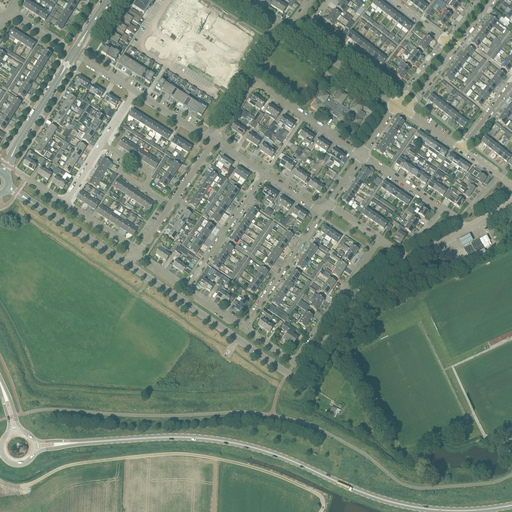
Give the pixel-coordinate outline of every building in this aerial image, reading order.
[(67,4),(69,5),(75,9),(78,3),(73,0),(71,0),(70,2),(69,1),(67,4)] [(137,0),(133,7),(144,14),(152,0),(156,0),(157,0),(137,0)] [(195,0),(177,0),(158,31),(179,44),(203,5),(195,0)] [(274,0),(271,6),(277,10),(281,3),(276,0),(274,0)] [(375,0),(372,4),(377,8),(381,3),(378,0),(375,0)] [(416,0),(413,4),(418,8),(422,3),(418,0),(416,0)] [(436,0),(430,8),(432,10),(436,4),(438,6),(440,3),(436,0)] [(508,8),(511,10),(511,9),(511,8),(511,9),(511,8),(511,3),(511,2),(511,0),(505,0),(502,5),(506,8),(508,8)] [(23,7),(28,10),(32,4),(27,1),(23,7)] [(459,6),(453,1),(449,7),(455,11),(459,6)] [(28,10),(34,14),(38,8),(35,6),(36,4),(34,2),(32,4),(28,10)] [(281,3),(277,10),(283,13),(287,7),(284,4),(285,3),(282,2),(281,3)] [(347,6),(341,2),(337,7),(343,12),(347,6)] [(355,2),(353,4),(359,9),(356,13),(360,16),(361,14),(365,9),(361,6),(355,2)] [(377,8),(382,12),(387,7),(381,3),(377,8)] [(422,3),(418,8),(423,12),(428,7),(422,3)] [(69,5),(65,10),(71,14),(75,9),(69,5)] [(382,12),(387,16),(392,11),(387,7),(382,12)] [(34,14),(40,17),(43,11),(38,8),(34,14)] [(43,11),(40,17),(45,21),(49,15),(46,13),(48,10),(45,9),(43,11)] [(132,9),(130,11),(141,18),(143,16),(132,9)] [(65,10),(62,16),(68,20),(71,14),(65,10)] [(334,10),(330,16),(336,20),(340,15),(334,10)] [(129,13),(128,15),(133,19),(133,21),(134,21),(140,25),(141,24),(139,22),(141,18),(130,11),(130,12),(130,13),(129,13)] [(387,16),(393,20),(397,15),(392,11),(387,16)] [(446,12),(442,17),(447,21),(451,16),(446,12)] [(497,13),(495,16),(500,20),(499,20),(507,26),(509,23),(502,17),(497,13)] [(59,21),(58,21),(64,25),(68,20),(62,16),(60,15),(57,19),(59,21)] [(125,17),(123,21),(124,21),(130,25),(133,21),(133,19),(128,15),(127,15),(125,17)] [(345,15),(343,18),(349,23),(345,27),(349,30),(354,23),(351,20),(345,15)] [(393,20),(398,24),(402,19),(397,15),(393,20)] [(336,20),(330,16),(326,21),(332,25),(336,20)] [(217,23),(210,33),(246,56),(256,40),(221,17),(217,23)] [(447,21),(442,17),(438,22),(443,26),(447,21)] [(492,18),(488,23),(493,27),(502,34),(506,29),(497,22),(496,21),(492,18)] [(398,24),(403,28),(407,23),(402,19),(398,24)] [(64,25),(58,21),(55,27),(61,31),(64,25)] [(123,22),(122,25),(127,28),(126,30),(127,31),(134,35),(135,33),(133,32),(135,28),(130,25),(124,21),(124,22),(123,22)] [(407,23),(403,28),(408,32),(412,27),(407,23)] [(488,23),(484,28),(489,32),(493,27),(488,23)] [(119,27),(117,30),(118,31),(124,34),(126,30),(127,28),(122,25),(121,24),(119,27)] [(484,28),(480,33),(485,37),(489,32),(484,28)] [(9,36),(15,39),(19,33),(13,30),(9,36)] [(117,32),(115,34),(121,38),(120,39),(128,44),(129,43),(127,41),(129,37),(125,35),(124,34),(118,31),(117,32)] [(346,37),(352,41),(356,35),(350,31),(346,37)] [(15,39),(21,43),(24,37),(19,33),(15,39)] [(480,33),(476,38),(481,43),(485,37),(480,33)] [(113,36),(111,39),(113,41),(115,42),(117,43),(118,44),(120,39),(121,38),(115,34),(113,36)] [(352,41),(357,45),(361,39),(356,35),(352,41)] [(427,36),(423,42),(428,46),(432,41),(427,36)] [(21,43),(26,47),(30,40),(24,37),(21,43)] [(481,43),(476,38),(472,44),(477,48),(481,43)] [(357,45),(362,49),(366,43),(361,39),(357,45)] [(30,40),(26,47),(32,50),(35,44),(30,40)] [(428,46),(423,42),(421,41),(419,44),(420,45),(418,47),(424,51),(428,46)] [(362,49),(367,53),(371,47),(366,43),(362,49)] [(106,56),(107,56),(111,48),(107,45),(102,53),(106,56)] [(367,53),(372,57),(376,52),(371,47),(367,53)] [(469,47),(465,52),(470,57),(474,51),(469,47)] [(116,51),(111,48),(107,56),(111,59),(116,51)] [(42,56),(48,60),(52,54),(46,50),(42,56)] [(115,61),(120,54),(116,51),(111,59),(115,61)] [(415,51),(411,56),(417,60),(421,55),(415,51)] [(372,57),(377,61),(381,56),(376,52),(372,57)] [(465,52),(461,58),(466,62),(470,57),(465,52)] [(210,54),(199,71),(220,85),(231,68),(210,54)] [(39,62),(45,65),(48,60),(42,56),(39,62)] [(123,66),(128,59),(123,56),(118,64),(120,65),(123,66)] [(381,56),(377,61),(382,65),(387,60),(381,56)] [(417,60),(411,56),(409,58),(408,57),(406,60),(407,61),(413,65),(417,60)] [(461,58),(457,63),(462,67),(466,62),(461,58)] [(127,69),(132,62),(128,59),(123,66),(127,69)] [(35,67),(41,71),(45,65),(39,62),(35,67)] [(132,72),(137,64),(132,62),(127,69),(127,70),(129,71),(129,70),(132,72)] [(511,67),(506,62),(502,67),(508,72),(511,67)] [(457,63),(453,68),(458,72),(462,67),(457,63)] [(137,75),(141,67),(137,64),(132,72),(137,75)] [(400,70),(406,74),(410,69),(404,65),(402,68),(400,70)] [(32,73),(38,76),(41,71),(35,67),(32,73)] [(139,76),(141,78),(146,70),(141,67),(137,75),(136,75),(138,77),(139,76)] [(453,68),(449,73),(454,77),(458,72),(453,68)] [(146,70),(141,78),(146,81),(150,73),(146,70)] [(406,74),(400,70),(396,76),(401,80),(406,74)] [(500,71),(496,77),(501,81),(505,76),(500,71)] [(28,78),(34,82),(38,76),(32,73),(28,78)] [(155,76),(150,73),(146,81),(145,81),(150,84),(155,76)] [(454,77),(449,73),(445,78),(450,82),(452,80),(454,81),(456,79),(454,77)] [(74,85),(79,88),(84,80),(79,76),(75,82),(74,85)] [(496,77),(491,82),(497,86),(501,81),(496,77)] [(25,84),(31,87),(34,82),(28,78),(26,81),(23,79),(21,82),(25,84)] [(84,80),(79,88),(85,91),(90,83),(84,80)] [(156,88),(160,91),(161,90),(166,83),(161,80),(156,88)] [(443,84),(446,87),(448,85),(443,81),(433,92),(435,94),(437,92),(435,91),(439,87),(440,88),(443,84)] [(491,82),(487,87),(493,91),(497,86),(491,82)] [(166,83),(161,90),(165,93),(170,86),(166,83)] [(21,89),(27,93),(31,87),(25,84),(23,87),(21,86),(20,88),(21,89)] [(90,91),(95,95),(99,89),(94,86),(91,90),(90,91)] [(170,86),(165,93),(168,95),(169,97),(170,96),(175,89),(170,86)] [(487,87),(483,92),(489,96),(493,91),(487,87)] [(27,93),(21,89),(18,95),(24,99),(27,93)] [(99,89),(95,95),(100,98),(104,92),(99,89)] [(175,89),(170,96),(174,99),(179,91),(175,89)] [(179,91),(174,99),(177,101),(179,102),(184,94),(179,91)] [(311,107),(318,111),(319,110),(323,113),(322,114),(329,119),(332,114),(338,118),(337,119),(344,124),(347,119),(351,122),(350,123),(357,127),(362,120),(361,120),(366,114),(360,110),(362,106),(355,101),(349,110),(341,105),(347,96),(340,91),(334,100),(332,99),(329,103),(326,100),(329,96),(322,91),(321,92),(322,92),(312,107),(311,106),(311,107)] [(7,92),(3,99),(5,101),(9,96),(13,99),(15,97),(10,94),(7,92)] [(483,92),(479,97),(485,101),(489,96),(483,92)] [(179,102),(183,105),(188,97),(184,94),(179,102)] [(105,101),(110,104),(113,98),(108,95),(105,101)] [(255,95),(249,103),(255,107),(256,104),(260,98),(255,95)] [(427,100),(433,104),(437,99),(432,95),(427,100)] [(70,96),(67,101),(75,106),(77,104),(75,103),(77,100),(76,99),(74,98),(72,97),(70,96)] [(188,108),(193,100),(188,97),(183,105),(186,107),(188,108)] [(433,104),(438,108),(442,103),(444,101),(438,97),(437,99),(433,104)] [(485,101),(479,97),(475,102),(481,107),(485,101)] [(113,98),(110,104),(115,107),(119,101),(113,98)] [(266,102),(260,98),(256,104),(259,106),(258,107),(261,109),(266,102)] [(15,99),(11,105),(17,108),(21,103),(15,99)] [(193,100),(188,108),(193,111),(197,103),(193,100)] [(67,101),(63,106),(69,110),(71,107),(75,109),(76,107),(75,106),(67,101)] [(80,109),(80,110),(83,112),(88,104),(83,101),(81,104),(81,105),(78,108),(80,109)] [(202,106),(197,103),(193,111),(195,112),(195,113),(197,114),(197,113),(202,106)] [(438,108),(443,112),(447,107),(442,103),(438,108)] [(11,105),(8,110),(14,114),(17,108),(11,105)] [(266,111),(271,114),(275,109),(270,105),(266,111)] [(63,106),(60,111),(66,115),(69,110),(63,106)] [(202,106),(197,113),(202,116),(207,109),(202,106)] [(443,112),(448,116),(452,111),(447,107),(443,112)] [(275,109),(271,114),(269,117),(275,121),(281,112),(275,109)] [(8,110),(4,116),(11,119),(14,114),(8,110)] [(129,116),(134,119),(138,113),(132,110),(129,116)] [(506,110),(502,115),(508,119),(511,114),(506,110)] [(60,111),(57,116),(65,121),(65,122),(68,117),(66,115),(60,111)] [(259,111),(252,120),(255,122),(261,113),(259,111)] [(448,116),(453,120),(457,115),(452,111),(448,116)] [(453,120),(458,124),(463,119),(460,117),(463,114),(460,111),(457,115),(453,120)] [(88,114),(85,113),(82,118),(85,120),(90,123),(92,121),(86,117),(88,114)] [(134,119),(140,123),(143,117),(138,113),(134,119)] [(261,113),(255,122),(258,124),(264,115),(261,113)] [(95,115),(93,118),(96,119),(102,123),(103,121),(104,121),(106,119),(105,118),(101,115),(99,114),(97,117),(95,115)] [(502,115),(498,120),(505,126),(509,121),(508,119),(502,115)] [(4,116),(1,121),(7,125),(11,119),(4,116)] [(65,121),(57,116),(54,122),(63,128),(65,125),(63,124),(65,121)] [(280,122),(278,125),(283,129),(285,126),(289,120),(287,118),(287,117),(285,116),(284,116),(281,120),(280,122)] [(140,123),(145,126),(149,120),(143,117),(140,123)] [(463,119),(458,124),(464,128),(468,123),(469,121),(464,117),(463,119)] [(399,118),(395,124),(400,128),(404,122),(399,118)] [(96,119),(92,124),(98,128),(102,123),(96,119)] [(145,126),(151,130),(154,124),(149,120),(145,126)] [(289,120),(285,126),(291,130),(295,124),(289,120)] [(273,122),(267,130),(270,132),(274,127),(276,124),(275,124),(273,122)] [(231,129),(237,133),(241,127),(235,123),(231,129)] [(92,124),(89,129),(95,133),(96,131),(97,132),(99,129),(98,128),(92,124)] [(151,130),(156,133),(160,127),(154,124),(151,130)] [(395,124),(391,129),(397,133),(400,128),(395,124)] [(48,131),(54,134),(55,132),(60,134),(61,132),(51,125),(48,131)] [(241,127),(237,133),(242,137),(245,132),(246,131),(248,129),(242,125),(241,127)] [(156,133),(162,137),(166,131),(160,127),(156,133)] [(83,133),(86,135),(92,138),(95,133),(89,129),(86,128),(83,133)] [(303,130),(299,136),(305,139),(309,133),(306,132),(307,131),(304,129),(304,130),(303,130)] [(391,129),(387,135),(393,138),(397,133),(391,129)] [(73,130),(70,134),(75,138),(78,133),(73,130)] [(45,136),(50,140),(54,134),(48,131),(45,136)] [(166,131),(162,137),(167,140),(171,134),(166,131)] [(417,143),(419,140),(423,135),(418,131),(414,137),(417,139),(415,142),(417,143)] [(246,139),(252,143),(256,137),(250,133),(246,139)] [(309,133),(305,139),(303,143),(305,145),(307,143),(309,145),(314,137),(309,133)] [(86,135),(82,140),(88,144),(89,143),(90,143),(91,141),(92,140),(91,139),(92,138),(86,135)] [(256,137),(252,143),(257,147),(260,143),(261,141),(263,138),(257,135),(256,137)] [(384,140),(389,144),(392,145),(395,140),(393,138),(387,135),(384,140)] [(419,140),(424,144),(428,138),(423,135),(419,140)] [(481,142),(486,146),(491,141),(492,139),(487,135),(485,137),(481,142)] [(41,141),(47,145),(51,147),(54,142),(50,140),(45,136),(41,141)] [(171,143),(177,146),(181,140),(175,137),(171,143)] [(118,146),(124,150),(129,142),(123,138),(118,146)] [(424,144),(423,146),(427,150),(433,142),(428,138),(424,144)] [(315,144),(321,148),(325,142),(319,139),(315,144)] [(177,146),(183,150),(186,144),(181,140),(177,146)] [(384,140),(380,146),(386,149),(389,144),(384,140)] [(47,152),(52,155),(55,157),(56,155),(49,151),(50,150),(45,148),(47,145),(41,141),(38,146),(47,152)] [(486,146),(492,150),(496,145),(491,141),(486,146)] [(76,145),(75,147),(77,149),(83,153),(86,148),(82,145),(80,144),(78,142),(76,145)] [(124,150),(131,154),(135,146),(129,142),(124,150)] [(260,151),(266,154),(272,146),(266,142),(260,151)] [(325,142),(321,148),(326,152),(330,146),(330,145),(328,143),(327,144),(325,142)] [(427,150),(432,153),(438,145),(433,142),(427,150)] [(186,144),(183,150),(188,154),(192,148),(186,144)] [(432,153),(437,156),(443,148),(438,145),(432,153)] [(492,150),(497,154),(501,149),(496,145),(492,150)] [(43,157),(47,152),(38,146),(35,151),(43,157)] [(131,154),(137,157),(141,150),(135,146),(131,154)] [(272,146),(266,154),(271,158),(277,150),(272,146)] [(386,149),(380,146),(376,151),(382,155),(386,149)] [(443,148),(437,156),(437,158),(439,159),(440,158),(443,160),(445,158),(444,157),(448,152),(443,148)] [(71,150),(70,152),(79,158),(83,153),(77,149),(75,152),(71,150)] [(336,158),(339,153),(334,149),(330,155),(333,156),(330,161),(333,163),(336,158)] [(497,154),(502,158),(506,153),(501,149),(497,154)] [(137,157),(143,161),(148,154),(141,150),(137,157)] [(71,152),(67,157),(76,163),(79,158),(70,152),(71,152)] [(336,158),(334,161),(339,165),(341,162),(345,164),(348,159),(345,157),(345,156),(345,155),(343,153),(342,154),(339,153),(336,158)] [(506,153),(502,158),(507,162),(511,157),(506,153)] [(143,161),(149,165),(154,158),(148,154),(143,161)] [(450,165),(452,163),(455,157),(450,154),(447,159),(446,158),(444,161),(450,165)] [(286,155),(280,164),(285,168),(291,159),(286,155)] [(27,159),(23,164),(29,168),(32,162),(35,157),(33,156),(30,161),(27,159)] [(177,158),(176,161),(181,164),(183,162),(184,160),(179,156),(177,158)] [(396,164),(401,168),(407,159),(405,157),(404,158),(401,156),(399,159),(396,164)] [(68,158),(65,163),(73,168),(76,163),(67,157),(67,158),(68,158)] [(218,162),(224,166),(228,160),(222,157),(218,162)] [(452,163),(457,166),(460,160),(455,157),(452,163)] [(104,158),(100,165),(108,169),(112,163),(104,158)] [(154,158),(149,165),(155,169),(160,161),(154,158)] [(292,158),(291,159),(285,168),(291,172),(297,163),(294,161),(295,159),(292,158)] [(401,168),(406,171),(409,165),(407,164),(409,161),(407,159),(401,168)] [(228,160),(224,166),(222,168),(227,172),(233,164),(228,160)] [(457,171),(460,172),(465,164),(460,160),(457,166),(459,168),(457,171)] [(32,162),(29,168),(34,171),(38,165),(32,162)] [(174,162),(171,168),(176,172),(180,166),(174,162)] [(43,177),(47,171),(51,164),(49,163),(45,170),(42,168),(38,174),(43,177)] [(73,168),(65,163),(62,167),(64,169),(64,170),(70,173),(73,168)] [(465,164),(460,172),(462,174),(464,171),(467,173),(470,167),(465,164)] [(100,165),(96,171),(104,175),(108,169),(100,165)] [(409,165),(406,171),(411,174),(414,169),(416,166),(414,165),(412,167),(409,165)] [(320,166),(316,171),(314,174),(316,176),(322,167),(320,166)] [(414,169),(411,174),(416,178),(419,172),(421,170),(418,168),(416,166),(414,169)] [(364,168),(361,174),(366,178),(370,172),(371,173),(374,170),(369,167),(367,170),(364,168)] [(171,168),(167,173),(173,177),(176,172),(171,168)] [(235,174),(240,178),(244,172),(239,168),(235,174)] [(465,177),(468,179),(471,174),(474,170),(472,168),(469,172),(465,177)] [(294,175),(299,179),(303,173),(298,169),(294,175)] [(329,169),(327,171),(335,177),(337,174),(329,169)] [(47,171),(43,177),(48,180),(52,174),(47,171)] [(96,171),(92,177),(100,182),(104,175),(96,171)] [(212,172),(208,178),(214,182),(217,177),(218,176),(214,174),(212,172)] [(244,172),(240,178),(246,181),(250,175),(244,172)] [(416,178),(420,181),(424,176),(419,172),(416,178)] [(62,180),(58,186),(63,190),(64,187),(65,187),(65,186),(67,183),(64,181),(67,177),(70,179),(71,177),(66,173),(64,176),(62,180)] [(167,173),(163,179),(169,183),(173,177),(167,173)] [(303,173),(299,179),(305,183),(309,177),(303,173)] [(361,174),(357,179),(362,183),(366,178),(361,174)] [(476,180),(474,183),(475,184),(477,185),(479,182),(482,184),(484,181),(486,178),(480,174),(477,178),(476,180)] [(424,176),(420,181),(426,185),(429,179),(424,176)] [(52,183),(58,186),(62,180),(56,177),(52,183)] [(100,182),(92,177),(89,183),(96,188),(100,182)] [(208,178),(204,183),(210,187),(214,182),(208,178)] [(113,186),(119,190),(124,183),(118,179),(113,186)] [(169,183),(163,179),(161,181),(160,180),(156,186),(161,189),(163,186),(165,188),(169,183)] [(357,179),(353,185),(359,188),(362,183),(357,179)] [(309,186),(314,189),(318,184),(313,180),(309,186)] [(318,184),(314,189),(320,193),(322,190),(324,191),(326,189),(321,185),(323,182),(321,180),(318,184)] [(428,186),(433,190),(439,181),(437,180),(435,183),(432,181),(428,186)] [(433,190),(438,193),(442,188),(439,186),(442,182),(440,180),(439,181),(433,190)] [(460,185),(462,187),(472,193),(475,188),(473,187),(475,184),(470,180),(467,183),(470,185),(468,187),(461,183),(460,185)] [(380,187),(386,191),(390,186),(384,182),(380,187)] [(119,190),(125,194),(130,187),(124,183),(119,190)] [(204,183),(201,188),(206,192),(210,187),(204,183)] [(353,185),(350,190),(355,194),(359,188),(353,185)] [(386,191),(391,195),(395,189),(390,186),(386,191)] [(443,186),(442,188),(438,193),(443,197),(447,191),(444,189),(445,187),(443,186)] [(125,194),(131,198),(136,191),(130,187),(125,194)] [(233,187),(229,192),(235,196),(239,191),(233,187)] [(263,193),(268,197),(272,191),(267,187),(263,193)] [(462,187),(461,189),(465,192),(463,195),(468,199),(472,193),(462,187)] [(201,188),(197,194),(203,198),(205,195),(208,197),(210,195),(206,192),(201,188)] [(391,195),(397,199),(400,193),(395,189),(391,195)] [(350,190),(346,195),(351,199),(355,194),(350,190)] [(453,193),(449,190),(444,197),(447,200),(447,199),(454,204),(459,208),(464,202),(458,198),(456,201),(449,197),(453,193)] [(76,198),(83,202),(87,195),(81,191),(76,198)] [(131,198),(137,202),(142,195),(136,191),(131,198)] [(272,191),(268,197),(266,199),(272,203),(275,199),(278,195),(272,191)] [(229,192),(226,198),(232,202),(235,196),(229,192)] [(397,199),(402,202),(406,197),(400,193),(397,199)] [(197,194),(193,199),(199,203),(203,198),(197,194)] [(83,202),(89,206),(94,199),(87,195),(83,202)] [(137,202),(143,206),(148,199),(142,195),(137,202)] [(351,199),(346,195),(342,201),(348,205),(351,199)] [(278,203),(283,207),(287,201),(282,197),(278,203)] [(406,197),(402,202),(408,206),(411,200),(406,197)] [(226,198),(222,203),(228,207),(232,202),(226,198)] [(94,199),(89,206),(95,210),(100,203),(94,199)] [(148,199),(143,206),(149,211),(154,203),(148,199)] [(199,203),(193,199),(189,205),(195,209),(199,203)] [(287,201),(283,207),(289,211),(293,205),(287,201)] [(222,203),(218,209),(224,213),(228,207),(222,203)] [(96,213),(102,217),(107,209),(101,205),(96,213)] [(292,213),(298,217),(302,211),(296,207),(293,211),(292,213)] [(253,208),(249,213),(255,217),(258,212),(253,208)] [(418,214),(420,215),(425,218),(429,212),(422,208),(418,214)] [(102,217),(108,221),(113,213),(107,209),(102,217)] [(186,210),(182,216),(188,220),(192,214),(193,215),(194,213),(189,209),(187,212),(186,210)] [(218,209),(215,214),(221,218),(224,213),(218,209)] [(362,214),(368,218),(371,212),(366,209),(362,214)] [(298,217),(296,219),(302,223),(307,215),(302,211),(298,217)] [(368,218),(373,222),(377,216),(371,212),(368,218)] [(108,221),(115,224),(119,217),(113,213),(108,221)] [(249,213),(245,219),(251,223),(255,217),(249,213)] [(221,218),(215,214),(211,219),(217,223),(221,218)] [(182,216),(179,221),(185,225),(186,222),(191,225),(191,224),(194,226),(195,224),(192,222),(188,220),(182,216)] [(279,223),(282,225),(288,216),(285,220),(283,218),(279,223)] [(288,216),(282,225),(284,227),(290,218),(288,216)] [(373,222),(378,225),(382,220),(377,216),(373,222)] [(115,224),(121,228),(125,221),(119,217),(115,224)] [(412,218),(409,224),(415,228),(418,222),(412,218)] [(245,219),(241,224),(247,228),(251,223),(245,219)] [(382,220),(378,225),(384,229),(388,224),(382,220)] [(121,228),(127,232),(132,225),(125,221),(121,228)] [(175,226),(181,230),(183,231),(187,226),(185,225),(179,221),(175,226)] [(208,223),(205,229),(210,233),(214,227),(208,223)] [(241,224),(238,230),(244,234),(247,228),(241,224)] [(415,228),(409,224),(405,229),(411,233),(415,228)] [(132,225),(127,232),(133,236),(138,229),(132,225)] [(175,226),(172,231),(178,235),(181,230),(175,226)] [(325,227),(321,232),(324,234),(322,237),(324,239),(326,236),(330,230),(325,227)] [(205,229),(201,234),(207,238),(210,233),(205,229)] [(238,230),(234,235),(240,239),(244,234),(238,230)] [(330,230),(326,236),(332,240),(335,234),(330,230)] [(178,235),(172,231),(168,236),(174,240),(178,235)] [(398,239),(396,241),(400,244),(406,236),(399,231),(395,237),(398,239)] [(287,232),(283,237),(289,241),(293,236),(287,232)] [(201,234),(197,240),(203,244),(207,238),(201,234)] [(335,234),(332,240),(337,243),(341,238),(335,234)] [(240,239),(234,235),(230,240),(236,244),(240,239)] [(469,236),(459,241),(461,245),(463,247),(473,242),(472,239),(469,236)] [(487,236),(479,240),(484,249),(490,246),(489,245),(492,244),(487,236)] [(283,237),(280,243),(286,247),(289,241),(283,237)] [(348,252),(354,256),(358,250),(352,246),(350,249),(343,245),(346,241),(343,239),(338,245),(348,252)] [(197,240),(193,245),(199,249),(203,244),(197,240)] [(484,249),(479,240),(471,244),(471,245),(464,249),(469,258),(474,255),(484,249)] [(280,243),(276,248),(282,252),(286,247),(280,243)] [(228,244),(224,250),(230,254),(234,248),(228,244)] [(199,249),(193,245),(190,250),(196,255),(199,249)] [(312,245),(308,250),(314,254),(317,249),(312,245)] [(160,249),(156,254),(161,258),(167,249),(162,246),(160,249)] [(181,247),(177,253),(172,260),(175,261),(177,258),(178,259),(181,255),(179,254),(183,249),(181,247)] [(276,248),(272,253),(278,257),(282,252),(276,248)] [(167,249),(161,258),(166,261),(170,256),(167,254),(169,250),(167,249)] [(474,255),(469,258),(471,262),(486,254),(484,249),(474,255)] [(224,250),(220,255),(226,259),(230,254),(224,250)] [(308,250),(304,256),(310,260),(312,257),(313,258),(315,255),(314,254),(308,250)] [(334,252),(333,253),(341,259),(343,257),(344,258),(346,259),(350,262),(354,256),(348,252),(346,256),(343,254),(342,255),(338,253),(337,254),(334,252)] [(182,264),(178,270),(183,273),(187,267),(184,265),(187,260),(190,262),(194,256),(189,253),(187,256),(185,259),(182,264)] [(272,253),(269,259),(274,263),(278,257),(272,253)] [(339,262),(341,259),(333,253),(331,256),(336,260),(339,262)] [(220,255),(216,261),(222,265),(226,259),(220,255)] [(304,256),(301,261),(306,265),(308,262),(310,263),(312,261),(310,260),(304,256)] [(274,263),(269,259),(265,264),(271,268),(274,263)] [(173,266),(178,270),(182,264),(177,260),(173,266)] [(222,265),(216,261),(213,266),(219,270),(221,267),(223,268),(224,266),(222,265)] [(306,265),(301,261),(297,267),(303,271),(304,268),(306,269),(308,266),(306,265)] [(339,262),(335,267),(337,268),(343,272),(345,269),(344,269),(346,267),(347,267),(347,266),(343,264),(341,262),(340,263),(339,262)] [(200,285),(205,288),(213,277),(214,275),(217,272),(211,268),(208,273),(211,275),(207,281),(204,279),(200,285)] [(262,268),(258,274),(264,278),(268,272),(262,268)] [(343,272),(337,268),(332,274),(339,278),(340,275),(341,275),(343,272)] [(330,276),(323,271),(321,270),(319,273),(328,279),(330,276)] [(294,271),(291,276),(297,280),(301,275),(294,271)] [(317,273),(315,271),(312,276),(310,275),(309,277),(312,280),(317,273)] [(258,274),(255,279),(261,283),(264,278),(258,274)] [(216,291),(221,284),(223,281),(225,278),(222,275),(216,284),(219,286),(216,291)] [(291,276),(287,281),(293,286),(295,283),(297,284),(298,282),(297,281),(297,280),(291,276)] [(213,277),(205,288),(210,292),(215,284),(215,285),(212,283),(215,279),(213,277)] [(255,279),(251,284),(257,288),(261,283),(255,279)] [(330,279),(325,285),(331,289),(333,286),(336,283),(330,279)] [(287,281),(283,287),(289,291),(291,288),(293,289),(294,287),(293,286),(287,281)] [(310,286),(319,292),(321,289),(313,283),(310,286)] [(257,288),(251,284),(247,290),(253,294),(257,288)] [(331,289),(325,285),(321,291),(327,295),(329,292),(331,289)] [(283,287),(279,292),(286,297),(289,291),(283,287)] [(220,292),(217,297),(222,300),(228,292),(223,288),(221,291),(220,292)] [(298,289),(294,295),(297,296),(300,298),(303,293),(301,291),(298,289)] [(228,292),(222,300),(227,304),(229,301),(232,303),(236,297),(233,295),(232,296),(230,295),(230,293),(228,292)] [(279,292),(276,298),(282,302),(286,297),(279,292)] [(313,297),(311,299),(314,301),(314,302),(320,306),(322,303),(322,304),(324,301),(324,300),(315,294),(313,297)] [(282,302),(276,298),(272,303),(278,307),(280,305),(282,306),(284,304),(282,302)] [(241,305),(243,302),(239,299),(237,302),(239,303),(235,309),(240,313),(244,307),(241,305)] [(314,301),(311,299),(309,302),(312,304),(310,307),(316,311),(320,306),(314,302),(314,301)] [(287,319),(289,317),(287,316),(278,310),(275,308),(271,305),(267,310),(271,313),(280,319),(285,322),(287,319)] [(280,308),(278,310),(287,316),(292,309),(290,307),(288,310),(287,312),(284,310),(280,308)] [(258,325),(264,329),(268,323),(273,316),(267,312),(266,315),(267,316),(264,320),(262,319),(258,325)] [(301,316),(300,316),(309,322),(310,320),(311,320),(312,320),(313,318),(313,317),(312,317),(313,316),(307,312),(303,318),(301,316)] [(309,322),(300,316),(297,322),(305,328),(309,322)] [(268,323),(264,329),(269,333),(274,327),(268,323)] [(288,343),(289,343),(293,345),(298,338),(292,334),(292,333),(293,333),(295,330),(285,323),(282,328),(288,333),(284,338),(289,342),(288,343)] [(331,410),(330,412),(332,413),(334,414),(333,416),(335,417),(338,413),(339,414),(339,413),(340,411),(341,410),(333,406),(330,410),(331,410)]
